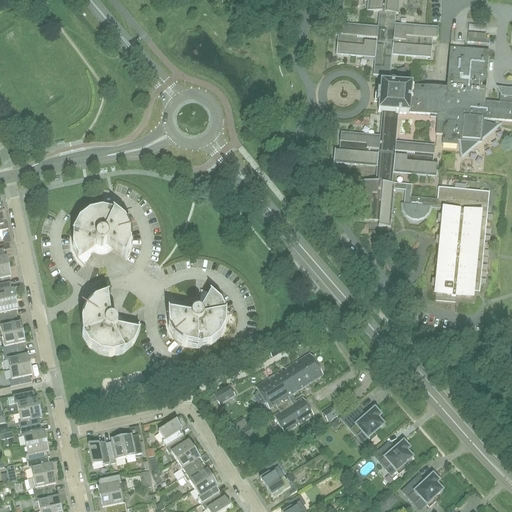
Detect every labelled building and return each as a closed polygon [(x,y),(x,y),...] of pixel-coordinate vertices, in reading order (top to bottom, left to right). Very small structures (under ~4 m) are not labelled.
[(432,45),(433,40),(437,40),(437,41),(437,40),(438,28),(414,26),(406,25),(405,30),(395,29),(395,22),(396,14),(398,14),(396,14),(396,9),(397,3),(397,0),(370,0),(369,11),(367,11),(367,12),(379,13),(378,27),(377,27),(377,29),(365,28),(360,28),(358,28),(359,26),(358,26),(335,24),(335,23),(334,23),(333,36),(334,36),(338,36),(337,41),(339,41),(339,45),(337,45),(336,55),(355,57),(363,57),(363,55),(375,56),(375,58),(375,59),(373,76),(383,77),(382,83),(381,83),(381,84),(381,85),(380,93),(379,93),(378,93),(376,93),(376,92),(375,92),(375,95),(376,95),(376,94),(378,94),(377,95),(378,95),(378,96),(379,96),(378,99),(378,100),(377,100),(377,101),(376,101),(376,100),(374,100),(374,102),(375,102),(376,102),(377,102),(378,102),(379,102),(379,103),(379,111),(378,111),(378,112),(379,112),(382,112),(381,114),(380,136),(379,136),(379,139),(364,137),(360,137),(361,135),(360,135),(341,133),(340,143),(342,143),(341,147),(340,147),(339,147),(339,152),(335,151),(334,151),(333,164),(334,164),(343,164),(357,166),(358,166),(358,164),(365,164),(377,165),(377,168),(376,180),(375,182),(363,181),(363,182),(366,182),(365,193),(364,201),(362,200),(362,201),(360,220),(370,221),(370,219),(374,220),(374,221),(374,222),(379,222),(378,226),(378,227),(391,228),(391,227),(393,204),(393,203),(391,203),(392,190),(405,191),(404,206),(404,212),(407,216),(412,219),(418,220),(423,218),(427,214),(429,209),(443,210),(437,276),(435,290),(435,296),(437,296),(436,301),(455,302),(456,298),(472,300),(472,293),(480,293),(489,193),(438,188),(437,200),(410,197),(412,186),(395,184),(392,184),(394,169),(412,171),(412,175),(413,175),(436,177),(436,178),(437,178),(438,165),(437,165),(433,165),(433,160),(431,160),(432,156),(434,156),(435,146),(434,146),(413,144),(396,143),(396,142),(398,114),(408,115),(408,114),(411,86),(389,84),(390,75),(391,68),(392,56),(392,55),(430,59),(431,59),(432,49),(430,49),(430,44),(432,45)] [(511,97),(499,96),(499,103),(485,102),(489,51),(464,49),(465,43),(453,42),(452,49),(450,48),(447,89),(411,86),(408,114),(430,115),(430,117),(437,118),(436,135),(443,135),(442,145),(443,145),(443,144),(457,145),(457,146),(458,141),(460,142),(462,157),(478,143),(482,143),(482,140),(498,126),(483,122),(483,120),(511,121),(511,97)] [(419,66),(417,87),(421,87),(422,80),(425,80),(426,66),(419,66)] [(4,222),(1,208),(0,207),(0,231),(8,230),(7,222),(4,222)] [(130,247),(130,234),(124,223),(114,215),(102,212),(89,215),(79,223),(73,234),(72,247),(77,259),(85,266),(85,265),(93,254),(95,255),(96,255),(97,256),(98,256),(99,256),(101,256),(102,256),(103,256),(105,256),(106,255),(108,255),(109,254),(110,253),(111,253),(112,251),(113,251),(125,259),(125,260),(130,247)] [(0,269),(9,268),(7,257),(4,258),(3,251),(0,251),(0,269)] [(9,278),(11,278),(9,268),(0,269),(0,286),(10,285),(9,278)] [(0,303),(16,300),(14,290),(11,291),(10,285),(0,286),(0,303)] [(225,328),(226,316),(221,304),(211,295),(201,292),(199,307),(198,306),(196,306),(195,306),(193,307),(192,307),(191,308),(190,308),(189,309),(187,310),(186,311),(185,312),(185,313),(184,314),(183,315),(183,316),(183,318),(168,315),(167,315),(168,329),(174,340),(184,348),(197,350),(209,347),(219,340),(225,328)] [(139,334),(140,324),(139,323),(139,324),(125,326),(124,325),(124,324),(124,322),(123,321),(122,320),(121,318),(120,317),(119,316),(117,315),(115,314),(114,314),(113,313),(112,313),(110,313),(109,313),(107,299),(108,299),(107,298),(95,303),(86,312),(81,324),(82,337),(89,348),(99,355),(112,357),(124,354),(135,344),(139,334)] [(16,311),(18,311),(16,300),(0,303),(0,321),(17,317),(16,311)] [(23,333),(21,323),(19,324),(17,317),(0,321),(0,328),(2,338),(23,333)] [(23,344),(25,344),(23,333),(2,338),(4,347),(2,348),(3,355),(24,350),(23,344)] [(30,366),(28,356),(26,356),(24,350),(3,355),(5,361),(7,361),(9,371),(30,366)] [(314,416),(303,398),(296,402),(292,396),(323,376),(310,354),(262,384),(257,377),(251,381),(260,396),(258,398),(261,403),(264,402),(269,410),(276,406),(280,412),(273,417),(284,434),(314,416)] [(30,377),(32,376),(30,366),(9,371),(11,380),(9,381),(11,388),(31,383),(30,377)] [(235,396),(229,386),(213,395),(219,406),(235,396)] [(40,409),(37,399),(35,400),(34,393),(8,399),(10,406),(17,404),(19,414),(40,409)] [(374,434),(384,426),(378,419),(381,416),(375,409),(366,417),(358,407),(340,419),(346,424),(357,437),(361,433),(370,443),(377,437),(374,434)] [(39,420),(42,420),(40,409),(19,414),(21,424),(18,424),(20,431),(41,426),(39,420)] [(336,421),(331,425),(335,429),(340,425),(336,421)] [(183,438),(180,432),(182,431),(176,422),(158,433),(164,442),(162,443),(165,449),(183,438)] [(47,442),(44,432),(42,433),(41,426),(20,431),(21,438),(24,437),(26,447),(47,442)] [(143,443),(140,443),(138,438),(141,437),(139,427),(129,429),(131,437),(121,439),(126,460),(135,458),(136,460),(143,458),(146,457),(143,443)] [(238,434),(233,437),(237,444),(242,441),(238,434)] [(359,435),(356,439),(363,447),(367,444),(359,435)] [(195,451),(189,442),(187,443),(183,438),(165,449),(169,455),(171,454),(177,462),(195,451)] [(126,460),(121,439),(111,441),(111,443),(105,445),(110,465),(116,464),(116,462),(126,460)] [(46,453),(49,453),(47,442),(26,447),(28,457),(26,457),(27,464),(48,459),(46,453)] [(390,466),(399,476),(406,470),(403,467),(413,459),(407,452),(409,449),(403,442),(391,453),(386,447),(374,457),(386,470),(390,466)] [(110,465),(105,445),(99,446),(99,444),(88,446),(92,467),(102,465),(103,467),(110,465)] [(201,466),(198,461),(200,460),(195,451),(177,462),(182,470),(180,472),(183,477),(201,466)] [(54,475),(51,465),(49,465),(48,459),(27,464),(28,470),(31,470),(33,480),(54,475)] [(284,479),(280,474),(284,471),(278,462),(268,468),(271,473),(260,480),(263,484),(267,490),(284,479)] [(212,479),(207,470),(205,471),(201,466),(183,477),(187,483),(189,482),(195,490),(212,479)] [(7,482),(16,481),(14,471),(5,473),(7,482)] [(55,492),(54,486),(56,486),(54,475),(33,480),(28,481),(30,490),(33,490),(34,497),(55,492)] [(436,503),(433,500),(443,491),(436,485),(439,482),(433,475),(421,486),(415,480),(403,493),(421,511),(427,506),(429,509),(436,503)] [(125,483),(121,484),(120,477),(112,479),(107,480),(99,482),(100,488),(98,489),(100,499),(121,495),(127,493),(125,483)] [(219,494),(216,489),(218,488),(212,479),(195,490),(200,499),(198,500),(201,506),(219,494)] [(287,499),(297,492),(291,482),(287,485),(284,479),(267,490),(271,496),(270,496),(273,501),(284,494),(287,499)] [(175,482),(177,492),(185,490),(183,481),(175,482)] [(171,496),(177,492),(173,487),(167,490),(171,496)] [(42,511),(61,508),(59,498),(56,498),(55,492),(34,497),(36,503),(38,503),(39,511),(42,511)] [(223,511),(231,508),(225,498),(223,500),(219,494),(201,506),(205,511),(207,510),(208,511),(223,511)] [(119,511),(127,511),(125,504),(123,504),(121,495),(100,499),(102,509),(105,509),(105,511),(119,511)] [(359,495),(354,500),(357,504),(362,499),(359,495)] [(304,511),(302,508),(306,506),(300,496),(289,503),(292,507),(285,511),(304,511)] [(387,501),(377,509),(379,511),(384,511),(392,506),(387,501)]
